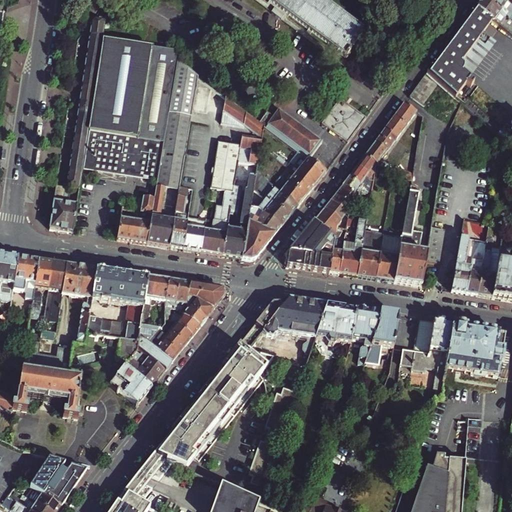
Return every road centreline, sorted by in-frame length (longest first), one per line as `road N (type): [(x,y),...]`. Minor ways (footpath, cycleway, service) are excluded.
road 1 (residential): [(469,0),(259,281)]
road 2 (tertiary): [(259,281),(85,511)]
road 3 (secondary): [(259,281),(511,321)]
road 4 (secondary): [(7,242),(259,281)]
road 5 (secondary): [(44,29),(7,242)]
